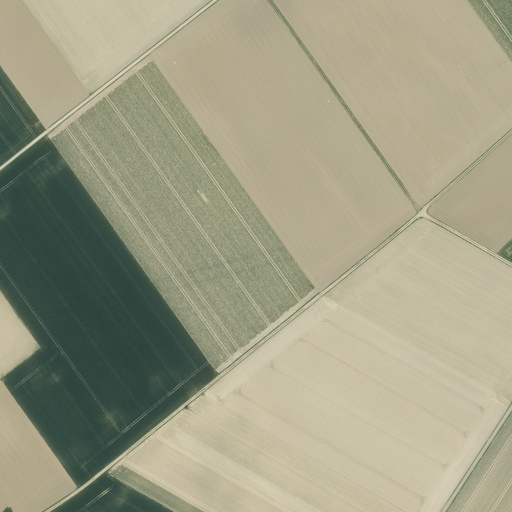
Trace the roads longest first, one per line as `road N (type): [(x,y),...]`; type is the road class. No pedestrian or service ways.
road 1 (track): [(421,212),(46,511)]
road 2 (track): [(216,0),(0,168)]
road 3 (track): [(270,0),(421,212)]
road 4 (residential): [(511,406),(442,511)]
road 5 (track): [(421,212),(511,132)]
